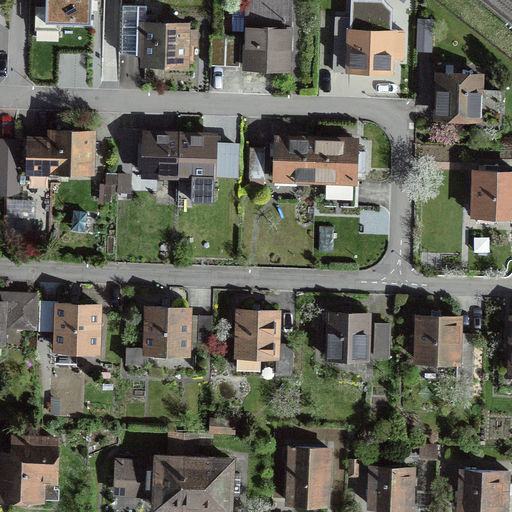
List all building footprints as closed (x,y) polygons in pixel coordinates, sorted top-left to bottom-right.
[(91,23),(91,0),(45,0),(45,22),(91,23)] [(120,51),(121,21),(111,20),(111,0),(94,0),(92,52),(120,53),(120,51)] [(247,30),(248,1),(232,0),(231,29),(247,30)] [(287,68),(288,0),(247,0),(248,1),(247,30),(246,67),(267,67),(287,68)] [(121,21),(120,51),(145,52),(144,63),(166,64),(185,64),(185,60),(190,60),(191,43),(193,43),(194,30),(186,29),(186,24),(146,22),(146,6),(121,5),(121,21)] [(334,69),(348,70),(350,29),(351,18),(336,17),(334,69)] [(432,19),(418,18),(417,50),(431,51),(432,19)] [(404,31),(350,29),(348,70),(367,70),(390,71),(390,50),(403,50),(404,31)] [(241,35),(210,34),(209,65),(240,66),(241,35)] [(453,67),(446,67),(446,74),(439,73),(439,94),(438,114),(477,115),(477,120),(500,121),(501,90),(479,89),(480,75),(453,74),(453,67)] [(51,129),(51,139),(51,171),(91,172),(92,131),(76,130),(51,129)] [(179,174),(180,134),(162,133),(145,133),(145,143),(139,143),(138,151),(144,151),(143,173),(179,174)] [(202,135),(180,134),(179,174),(198,175),(214,175),(214,171),(215,153),(221,153),(221,146),(215,146),(215,135),(202,135)] [(315,179),(316,138),(293,138),(276,137),(276,147),(270,147),(270,155),(276,155),(275,177),(315,179)] [(49,240),(51,171),(51,139),(19,138),(19,144),(19,145),(18,194),(7,193),(5,238),(49,240)] [(316,138),(315,179),(353,180),(355,180),(355,176),(361,176),(362,170),(364,170),(365,151),(356,150),(357,140),(342,139),(316,138)] [(19,144),(0,143),(0,193),(7,193),(18,194),(19,145),(19,144)] [(249,176),(264,177),(265,147),(250,147),(249,176)] [(511,171),(499,171),(500,165),(485,165),(485,171),(477,170),(474,214),(511,215),(511,171)] [(221,171),(214,171),(214,175),(198,175),(197,192),(221,193),(221,171)] [(0,291),(0,300),(4,300),(4,308),(10,308),(9,325),(35,326),(36,293),(0,291)] [(57,330),(56,348),(97,349),(98,304),(78,303),(40,302),(39,330),(57,330)] [(147,348),(127,347),(126,362),(147,363),(147,351),(187,352),(187,341),(188,314),(188,307),(170,306),(148,306),(147,348)] [(261,310),(238,309),(236,354),(257,355),(276,355),(276,374),(291,374),(293,343),(277,342),(279,310),(261,310)] [(343,312),(329,312),(327,357),(367,358),(369,313),(349,312),(348,312),(343,312)] [(199,314),(188,314),(187,341),(198,341),(199,314)] [(212,315),(199,314),(198,341),(211,341),(212,315)] [(442,315),(419,315),(417,360),(457,361),(456,395),(471,396),(473,335),(458,334),(459,316),(442,315)] [(389,324),(376,323),(375,356),(388,356),(389,324)] [(257,370),(257,355),(237,354),(237,369),(257,370)] [(234,432),(235,419),(210,418),(209,431),(234,432)] [(155,506),(181,507),(183,457),(184,432),(169,431),(168,453),(176,453),(175,456),(157,456),(157,468),(148,468),(148,461),(117,460),(116,487),(147,488),(147,486),(152,486),(156,486),(155,506)] [(184,432),(183,457),(181,507),(208,508),(228,509),(229,488),(239,489),(240,472),(230,471),(230,458),(195,457),(196,433),(184,432)] [(13,453),(1,452),(0,480),(0,495),(41,497),(42,478),(54,478),(56,438),(14,436),(13,453)] [(421,445),(421,456),(436,456),(436,446),(421,445)] [(329,447),(291,446),(289,502),(327,503),(329,447)] [(360,463),(348,463),(348,480),(359,480),(360,463)] [(412,467),(373,465),(371,506),(392,507),(391,511),(407,511),(408,508),(410,508),(412,467)] [(509,471),(463,469),(461,511),(481,511),(506,511),(508,491),(511,490),(511,482),(508,482),(509,471)]
